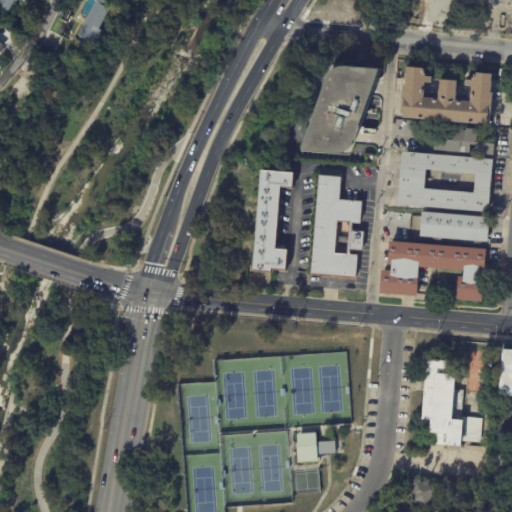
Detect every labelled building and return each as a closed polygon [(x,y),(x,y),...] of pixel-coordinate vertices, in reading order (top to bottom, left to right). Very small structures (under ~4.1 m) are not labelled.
[(25,0),(24,2),(19,0),(16,0),(16,2),(13,0),(7,13),(0,9),(0,0),(25,0)] [(94,0),(76,38),(92,46),(112,5),(100,0),(94,0)] [(449,0),(445,20),(426,17),(429,0),(449,0)] [(349,64),(382,67),(354,143),(352,146),(349,148),(345,151),(342,151),(303,148),(330,74),(334,69),(337,67),(343,64),(349,64)] [(487,74),(494,74),(492,93),(494,93),(491,122),(488,122),(488,125),(404,118),(404,115),(402,115),(404,85),(407,85),(409,67),(427,68),(426,74),(427,74),(427,76),(433,77),(433,83),(427,82),(425,98),(439,99),(441,80),(458,81),(457,101),(471,102),(473,87),(466,86),(466,81),(473,81),(474,78),(475,78),(476,73),(487,74)] [(495,155),(435,149),(437,127),(468,130),(468,128),(482,129),(481,136),(479,136),(478,142),(496,144),(495,155)] [(404,151),(494,159),(490,213),(399,204),(404,151)] [(295,172),(293,187),(282,186),(276,249),(288,250),(287,270),(272,269),(272,272),(254,270),(262,169),(295,172)] [(341,177),(342,177),(340,200),(363,202),(361,224),(354,223),(353,231),(365,232),(364,251),(351,250),(351,255),(359,255),(357,278),(312,274),(320,175),(341,177)] [(491,217),(489,242),(421,236),(423,212),(491,217)] [(484,300),(484,302),(458,300),(460,277),(464,277),(465,271),(420,267),(417,297),(381,294),(383,270),(392,271),(393,265),(389,265),(391,242),(488,250),(486,272),(483,272),(482,278),(485,278),(484,300)] [(511,396),(498,395),(502,349),(511,349),(511,396)] [(446,374),(455,374),(454,389),(462,390),(459,416),(481,418),(479,442),(461,441),(460,446),(431,444),(432,433),(429,433),(430,420),(421,419),(426,359),(447,360),(446,374)] [(316,461),(297,463),(295,434),(315,433),(316,461)] [(334,452),(318,454),(317,442),(333,441),(334,452)] [(496,454),(511,455),(511,467),(495,466),(496,454)] [(437,490),(434,498),(430,496),(425,508),(409,501),(411,496),(408,495),(414,480),(437,490)]
